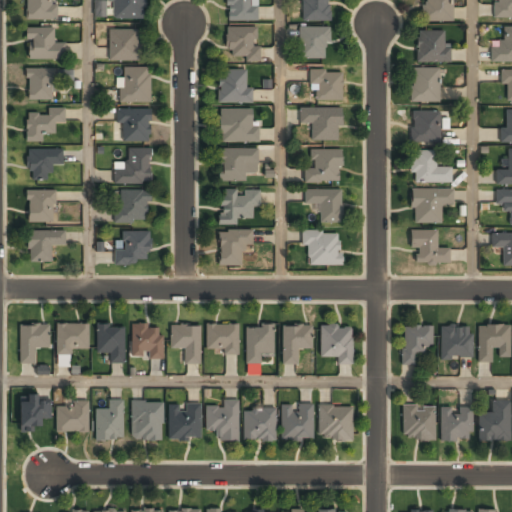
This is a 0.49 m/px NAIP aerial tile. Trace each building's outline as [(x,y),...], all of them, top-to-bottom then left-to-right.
[(26,0),(26,20),(56,20),(56,5),(51,5),(51,0),(26,0)] [(109,0),(109,19),(144,19),(144,0),(109,0)] [(257,6),(250,6),(250,0),(226,0),(226,22),(257,22),(257,6)] [(301,0),(301,21),(328,21),(328,0),(301,0)] [(422,0),(422,22),(452,22),(452,0),(422,0)] [(511,0),(494,0),(494,17),(511,17),(511,0)] [(105,17),(105,1),(94,1),(94,17),(105,17)] [(255,28),(225,27),(225,60),(258,61),(259,47),(255,47),(255,28)] [(298,58),(326,58),(326,27),(298,27),(298,58)] [(511,27),(501,27),(501,46),(489,46),(489,63),(511,63),(511,27)] [(26,59),(63,59),(63,44),(53,44),(53,29),(26,29),(26,59)] [(108,61),(137,61),(137,30),(108,30),(108,61)] [(447,63),(447,32),(415,32),(415,63),(447,63)] [(149,103),(149,68),(119,68),(119,103),(149,103)] [(54,69),(26,69),(26,100),(54,100),(54,69)] [(410,103),(438,103),(438,69),(410,69),(410,103)] [(251,104),(251,89),(245,89),(245,71),(216,71),(216,104),(251,104)] [(311,101),(340,101),(340,71),(311,71),(311,101)] [(511,102),(511,71),(499,71),(499,86),(505,86),(505,102),(511,102)] [(311,141),(339,141),(339,108),(298,108),(298,125),(311,125),(311,141)] [(63,123),(63,110),(46,110),(46,115),(25,115),(25,143),(41,144),(42,134),(54,134),(54,123),(63,123)] [(115,125),(121,125),(121,142),(149,142),(149,110),(115,110),(115,125)] [(257,128),(251,128),(251,110),(217,110),(217,144),(257,144),(257,128)] [(498,128),(498,144),(511,144),(511,111),(504,111),(504,128),(498,128)] [(408,143),(439,143),(439,112),(408,112),(408,143)] [(149,149),(126,149),(126,164),(112,164),(112,185),(149,185),(149,149)] [(245,172),(256,172),(256,151),(217,150),(217,182),(244,182),(245,172)] [(340,182),(339,150),(310,150),(311,169),(303,169),(303,183),(340,182)] [(511,150),(505,150),(505,171),(495,171),(495,185),(511,185),(511,150)] [(60,165),(60,151),(26,151),(26,180),(50,180),(50,165),(60,165)] [(450,183),(450,168),(434,168),(433,151),(409,151),(410,183),(450,183)] [(258,207),(258,192),(236,192),(236,190),(218,190),(218,226),(236,226),(236,220),(251,220),(250,207),(258,207)] [(303,205),(317,205),(317,224),(341,224),(341,190),(303,190),(303,205)] [(441,224),(440,207),(452,206),(452,190),(410,190),(410,224),(441,224)] [(511,190),(494,191),(495,206),(506,206),(507,226),(511,226),(511,190)] [(26,224),(53,224),(53,191),(26,191),(26,224)] [(147,191),(114,191),(114,223),(147,223),(147,191)] [(50,246),(63,246),(63,231),(25,232),(26,263),(50,263),(50,246)] [(408,250),(414,250),(414,265),(448,265),(448,249),(436,249),(436,231),(408,231),(408,250)] [(149,232),(122,232),(122,251),(114,251),(114,264),(149,264),(149,232)] [(240,266),(240,248),(251,248),(251,232),(217,232),(217,266),(240,266)] [(340,265),(339,232),(303,232),(304,266),(340,265)] [(499,249),(499,267),(511,266),(511,234),(490,234),(490,249),(499,249)] [(87,350),(86,324),(55,325),(56,366),(68,366),(68,350),(87,350)] [(18,364),(34,364),(34,348),(48,348),(48,325),(18,325),(18,364)] [(199,325),(169,325),(169,349),(183,349),(183,365),(199,365),(199,325)] [(205,325),(205,353),(237,353),(237,325),(205,325)] [(244,364),(259,364),(260,354),(272,354),(272,326),(245,325),(244,364)] [(297,365),(297,349),(311,349),(311,326),(281,327),(281,365),(297,365)] [(336,365),(351,365),(351,326),(319,327),(319,358),(336,358),(336,365)] [(509,326),(477,326),(476,363),(493,363),(493,358),(508,358),(509,326)] [(122,327),(95,327),(95,353),(109,353),(109,364),(122,364),(122,327)] [(131,359),(161,359),(161,327),(131,327),(131,359)] [(419,348),(431,348),(431,327),(401,327),(401,366),(419,366),(419,348)] [(469,359),(469,327),(439,327),(439,359),(469,359)] [(18,431),(39,431),(39,419),(49,419),(49,400),(37,400),(37,397),(18,397),(18,431)] [(122,400),(107,400),(107,410),(94,410),(94,441),(122,441),(122,400)] [(238,441),(237,400),(221,401),(221,406),(203,407),(204,433),(214,432),(215,442),(238,441)] [(87,433),(87,401),(71,401),(71,407),(55,407),(55,433),(87,433)] [(161,402),(130,402),(130,441),(161,441),(161,402)] [(509,402),(490,402),(490,413),(476,413),(476,442),(509,442),(509,402)] [(166,405),(166,441),(200,441),(200,405),(166,405)] [(312,405),(279,405),(279,441),(311,441),(312,405)] [(433,406),(401,406),(401,441),(433,441),(433,406)] [(317,441),(350,441),(350,407),(317,407),(317,441)] [(438,441),(470,442),(471,408),(453,408),(439,408),(438,441)] [(274,441),(274,410),(241,410),(241,441),(274,441)]
